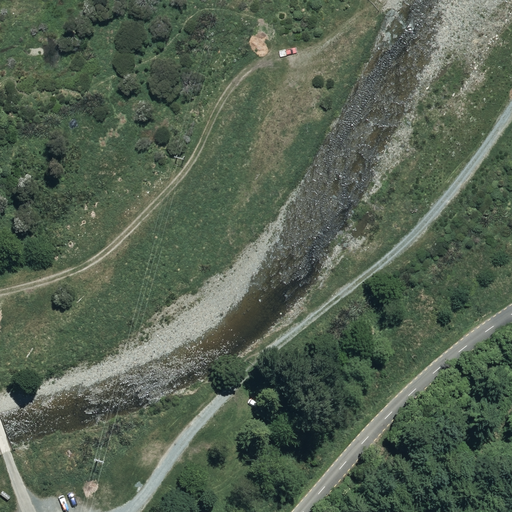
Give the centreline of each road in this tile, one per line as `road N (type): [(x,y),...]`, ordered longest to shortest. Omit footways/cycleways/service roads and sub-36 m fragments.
road 1 (track): [(132,511),(186,434),(275,345),(433,221),(511,115)]
road 2 (track): [(0,295),(67,275),(105,253),(191,166),(235,85),(309,49),(380,0)]
road 3 (unclassified): [(303,511),(414,390),(511,314)]
